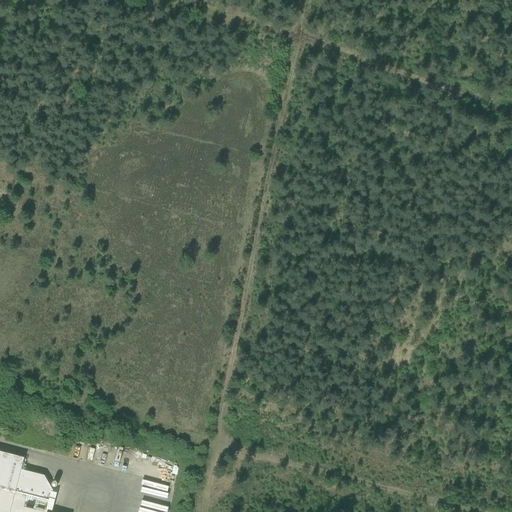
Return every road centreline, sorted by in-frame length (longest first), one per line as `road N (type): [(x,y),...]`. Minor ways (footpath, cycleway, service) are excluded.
road 1 (track): [(199,511),(297,41)]
road 2 (track): [(213,444),(472,511)]
road 3 (track): [(297,41),(511,111)]
road 4 (track): [(172,0),(297,41)]
